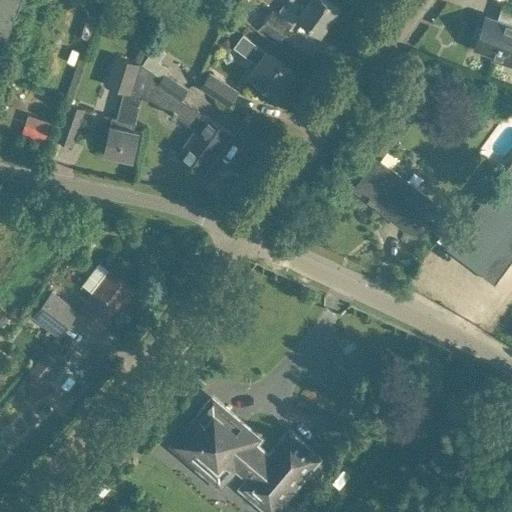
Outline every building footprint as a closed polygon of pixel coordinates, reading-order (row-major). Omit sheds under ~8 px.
[(20,0),(0,0),(0,47),(4,48),(20,0)] [(258,0),(253,7),(265,16),(274,5),(267,0),(258,0)] [(339,9),(326,0),(299,0),(306,4),(297,16),(321,33),(339,9)] [(511,6),(503,3),(497,19),(486,15),(474,48),(493,55),(492,59),(511,65),(511,6)] [(292,24),(273,10),(261,27),(280,40),(292,24)] [(80,36),(89,39),(96,17),(88,14),(80,36)] [(293,71),(246,37),(243,35),(234,47),(257,63),(249,74),(277,94),(293,71)] [(146,40),(142,51),(151,54),(155,44),(146,40)] [(107,133),(103,153),(133,159),(138,139),(122,136),(125,120),(133,93),(129,92),(140,64),(116,57),(114,63),(107,85),(119,90),(124,91),(117,117),(112,116),(110,124),(109,123),(107,133)] [(125,120),(122,136),(138,139),(139,130),(134,129),(141,97),(149,100),(150,99),(195,129),(177,154),(205,173),(232,133),(205,115),(198,110),(192,106),(181,99),(187,90),(164,74),(161,78),(140,64),(129,92),(133,93),(125,120)] [(180,65),(175,74),(194,85),(199,76),(180,65)] [(230,106),(235,98),(238,93),(209,74),(201,86),(230,106)] [(66,122),(60,142),(72,146),(78,126),(81,118),(84,109),(71,105),(68,114),(66,122)] [(377,159),(355,188),(367,197),(367,198),(372,203),(375,199),(382,204),(380,207),(412,231),(434,202),(417,189),(377,159)] [(511,159),(453,237),(446,247),(494,283),(511,259),(511,159)] [(446,247),(453,237),(444,230),(437,240),(446,247)] [(110,269),(109,269),(100,262),(83,284),(92,292),(81,307),(105,326),(121,305),(119,304),(132,287),(134,289),(135,288),(110,269)] [(78,312),(51,291),(32,316),(59,336),(78,312)] [(64,365),(45,351),(29,373),(48,387),(64,365)] [(172,446),(188,459),(189,460),(192,457),(205,468),(202,471),(220,486),(235,467),(249,479),(241,488),(269,511),(273,511),(319,457),(289,432),(268,456),(255,444),(260,438),(243,424),(240,427),(228,417),(231,414),(212,398),(172,446)]
